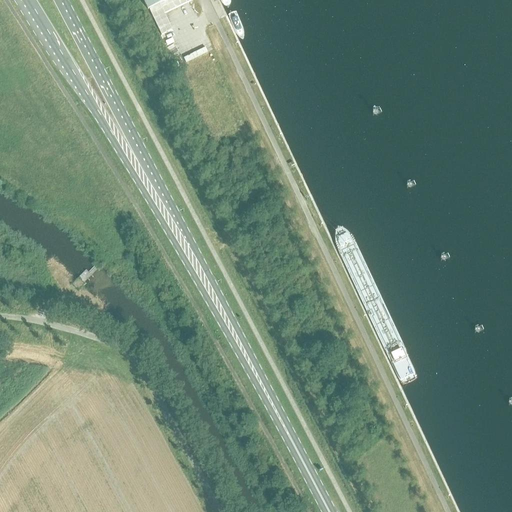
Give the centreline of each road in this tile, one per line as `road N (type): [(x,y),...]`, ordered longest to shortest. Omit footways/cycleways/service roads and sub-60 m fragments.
road 1 (primary): [(326,511),(174,231)]
road 2 (unclassified): [(217,511),(128,353),(80,332),(0,315)]
road 3 (primary): [(28,0),(174,231)]
road 4 (primary): [(174,231),(61,0)]
road 5 (residential): [(203,0),(269,135)]
